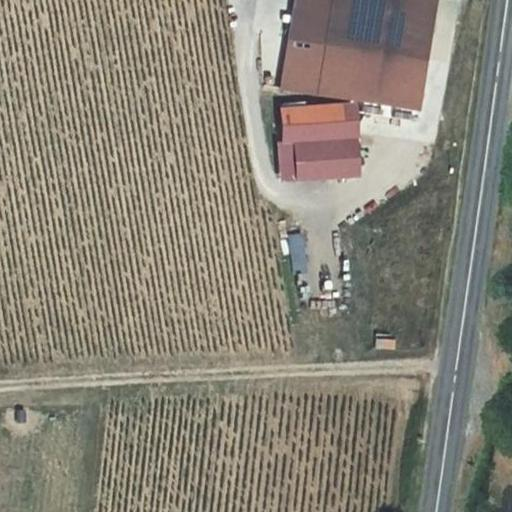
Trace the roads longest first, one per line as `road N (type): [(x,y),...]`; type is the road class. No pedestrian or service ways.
road 1 (secondary): [(437,511),(509,0)]
road 2 (track): [(0,395),(455,369)]
